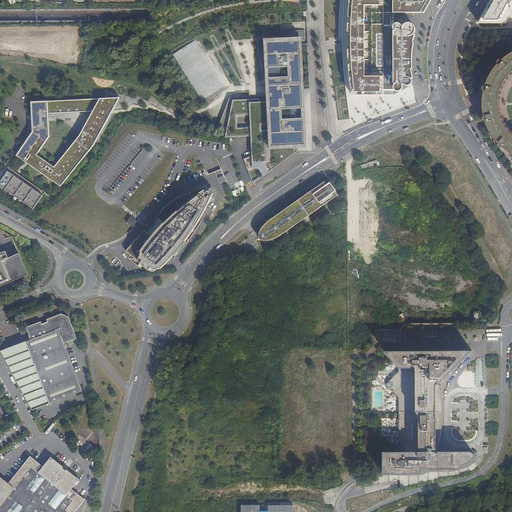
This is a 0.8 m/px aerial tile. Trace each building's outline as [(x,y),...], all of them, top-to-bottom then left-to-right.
[(380,5),(379,0),(353,0),(353,7),(351,34),(352,64),(355,92),(380,92),(380,76),(365,76),(365,6),(380,5)] [(427,0),(393,0),(394,13),(421,12),(427,0)] [(511,0),(491,0),(480,21),(479,23),(502,23),(511,7),(510,6),(511,1),(511,0)] [(390,12),(366,12),(367,69),(392,70),(390,12)] [(393,29),(394,32),(393,83),(396,83),(395,84),(394,85),(393,86),(394,88),(394,89),(395,90),(396,91),(397,91),(398,91),(400,91),(401,90),(402,89),(402,87),(403,85),(403,84),(404,84),(405,85),(406,86),(408,86),(410,85),(411,84),(412,82),(411,81),(411,79),(412,78),(411,69),(412,56),(414,42),(412,42),(415,36),(413,35),(414,33),(415,31),(415,28),(414,25),(411,23),(407,23),(404,25),(403,26),(400,24),(398,23),(395,24),(394,26),(393,29)] [(300,35),(262,37),(265,96),(229,98),(217,131),(226,130),(224,139),(250,137),(251,157),(244,160),(253,185),(297,152),(297,147),(306,147),(304,116),(300,35)] [(201,101),(228,87),(202,37),(175,52),(201,101)] [(511,52),(508,55),(504,58),(501,61),(500,60),(497,62),(498,64),(495,67),(492,71),(490,74),(488,77),(487,80),(486,83),(485,86),(483,86),(482,90),(484,91),(483,95),(482,99),(482,104),(482,107),(483,110),(483,114),(484,117),(482,117),(483,121),(485,121),(486,125),(488,128),(489,132),(491,135),(493,138),(496,141),(498,144),(497,145),(500,148),(501,147),(504,149),(507,152),(511,154),(511,135),(510,134),(508,131),(506,128),(504,125),(503,123),(501,120),(500,117),(499,113),(499,110),(498,106),(498,104),(498,103),(499,99),(499,95),(500,91),(501,87),(503,84),(505,80),(508,77),(510,74),(511,72),(511,52)] [(16,156),(60,186),(94,145),(119,98),(100,99),(90,112),(91,115),(80,136),(54,168),(36,156),(49,137),(48,114),(47,101),(31,101),(33,133),(16,156)] [(100,99),(47,101),(48,114),(90,112),(100,99)] [(376,160),(360,165),(362,172),(378,167),(376,160)] [(0,185),(34,208),(43,195),(7,172),(0,182),(0,185)] [(279,236),(281,235),(302,220),(302,219),(308,215),(309,215),(336,197),(333,193),(336,191),(330,183),(328,185),(325,181),(298,200),(298,201),(292,205),(292,204),(270,219),(269,220),(268,221),(266,223),(265,225),(263,227),(262,229),(260,231),(259,234),(259,236),(260,238),(261,239),(263,240),(266,240),(269,240),(272,239),(274,238),(277,237),(279,236)] [(145,231),(126,252),(149,271),(161,269),(166,264),(170,260),(174,256),(173,255),(185,241),(185,242),(188,238),(192,233),(195,229),(198,223),(202,217),(204,213),(207,208),(209,204),(211,198),(214,194),(212,193),(211,196),(209,194),(207,196),(205,194),(209,190),(207,187),(185,195),(179,198),(174,201),(169,205),(165,209),(161,213),(157,218),(159,219),(155,224),(154,223),(150,228),(151,229),(147,233),(145,231)] [(132,217),(127,223),(133,227),(137,222),(132,217)] [(6,260),(8,257),(6,252),(0,253),(0,286),(28,275),(19,254),(8,259),(6,260)] [(31,343),(2,354),(7,362),(34,413),(83,395),(66,348),(77,343),(70,323),(61,319),(27,332),(31,343)] [(400,440),(408,448),(408,449),(385,449),(385,472),(418,472),(420,472),(421,472),(423,471),(424,469),(425,468),(426,466),(427,466),(427,467),(458,467),(474,460),(475,459),(476,458),(477,457),(477,455),(477,454),(477,452),(476,451),(475,450),(473,449),(472,449),(440,449),(439,450),(438,450),(438,449),(437,438),(439,431),(440,425),(441,418),(441,412),(440,405),(439,400),(438,395),(437,389),(438,389),(438,385),(450,373),(473,350),(384,350),(401,366),(401,369),(388,382),(400,396),(400,440)] [(378,371),(378,374),(381,374),(382,378),(386,378),(385,370),(378,371)] [(452,410),(451,422),(462,423),(462,421),(458,421),(458,417),(461,417),(461,411),(452,410)] [(477,440),(477,429),(453,430),(453,441),(477,440)] [(74,511),(85,500),(72,490),(80,479),(68,470),(64,467),(57,461),(51,457),(44,467),(30,456),(9,483),(0,476),(0,511),(74,511)]
